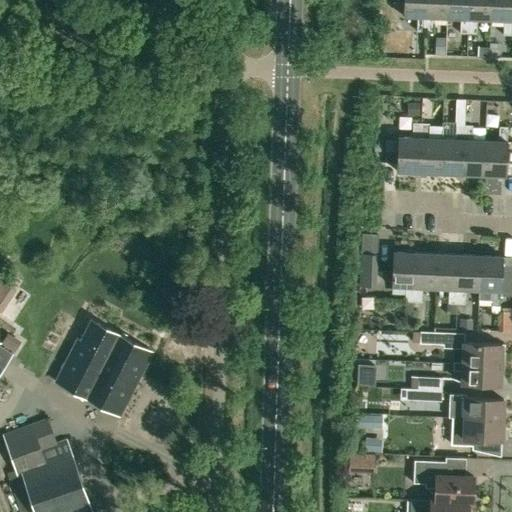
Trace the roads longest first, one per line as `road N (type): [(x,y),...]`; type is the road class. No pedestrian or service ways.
road 1 (secondary): [(265,511),(288,0)]
road 2 (residential): [(217,511),(229,69)]
road 3 (track): [(229,69),(0,26)]
road 4 (residential): [(511,217),(385,211)]
